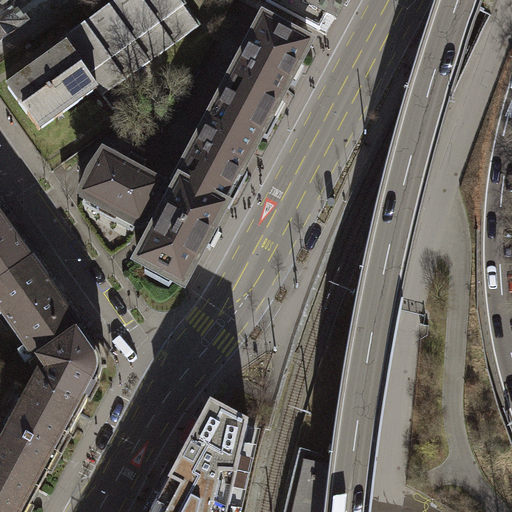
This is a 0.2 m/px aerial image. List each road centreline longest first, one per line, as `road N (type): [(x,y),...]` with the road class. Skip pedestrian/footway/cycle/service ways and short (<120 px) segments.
road 1 (motorway): [(456,0),(376,305),(347,511)]
road 2 (primary): [(176,379),(243,288),(398,0)]
road 3 (residential): [(0,152),(142,354),(176,379)]
road 4 (motorway): [(511,350),(499,266),(511,132)]
road 5 (primary): [(97,511),(176,379)]
